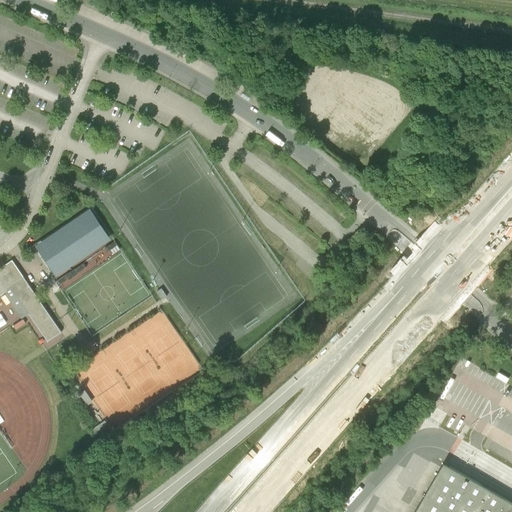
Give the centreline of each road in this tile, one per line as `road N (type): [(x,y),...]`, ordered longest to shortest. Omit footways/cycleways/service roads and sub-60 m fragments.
road 1 (unclassified): [(511,333),(254,114),(153,56),(27,0)]
road 2 (motorway): [(409,287),(142,511)]
road 3 (motorway): [(301,443),(511,206)]
road 4 (motorway): [(409,287),(211,511)]
road 5 (motorway): [(511,172),(409,287)]
